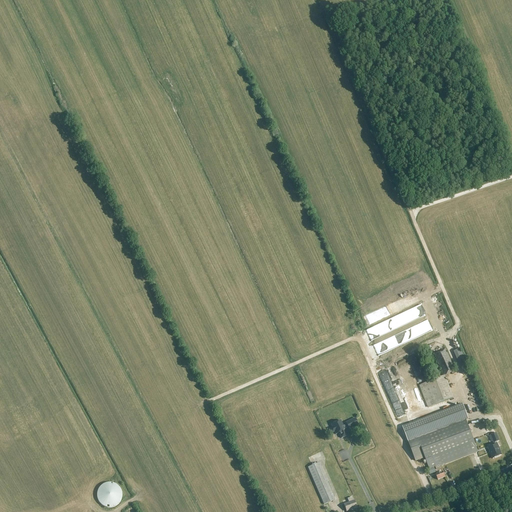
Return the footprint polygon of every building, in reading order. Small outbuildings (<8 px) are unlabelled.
[(446,349),(434,354),(444,376),(456,371),(446,349)] [(463,375),(470,373),(460,349),(453,352),(463,375)] [(445,376),(436,379),(419,386),(428,408),(453,398),(445,376)] [(339,411),(337,407),(336,403),(321,410),(325,418),(339,411)] [(477,451),(466,421),(469,420),(464,407),(404,430),(415,458),(424,455),(430,469),(435,467),(436,470),(435,470),(437,475),(436,475),(438,480),(445,477),(443,472),(441,473),(439,466),(477,451)] [(356,417),(347,422),(350,427),(359,423),(356,417)] [(349,436),(342,421),(333,425),(334,428),(331,429),(332,433),(336,432),(337,435),(340,433),(340,434),(343,438),(349,436)] [(494,443),(495,443),(495,445),(488,448),(493,459),(502,455),(497,444),(496,443),(499,441),(496,433),(489,436),(491,442),(493,441),(494,443)] [(335,500),(319,463),(308,468),(324,505),(335,500)] [(117,490),(112,488),(107,488),(103,490),(99,494),(97,498),(97,503),(99,507),(102,511),(104,511),(114,511),(116,511),(120,508),(122,503),(122,498),(120,494),(117,490)] [(346,511),(357,508),(354,501),(353,501),(352,498),(348,499),(349,503),(344,505),(346,511)]
